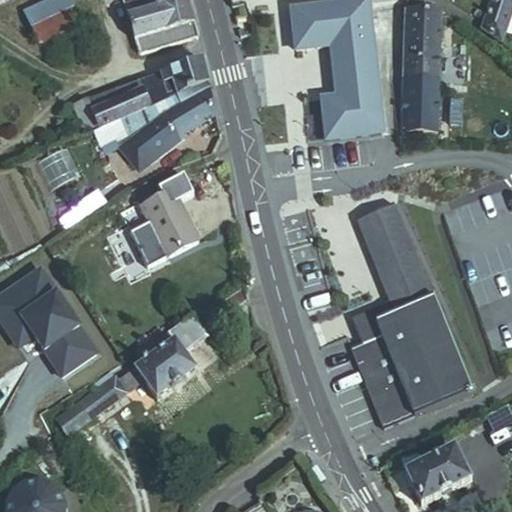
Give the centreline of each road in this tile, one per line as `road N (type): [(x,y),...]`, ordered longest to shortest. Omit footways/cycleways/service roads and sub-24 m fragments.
road 1 (secondary): [(317,415),(202,0)]
road 2 (unclassified): [(317,415),(197,511)]
